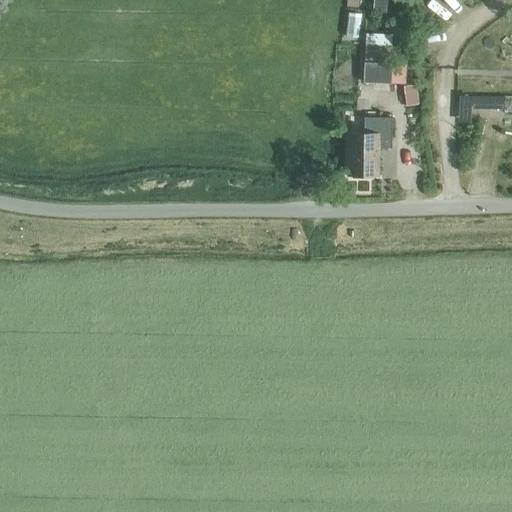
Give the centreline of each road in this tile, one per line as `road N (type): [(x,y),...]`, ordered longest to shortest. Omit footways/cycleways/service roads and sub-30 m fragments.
road 1 (unclassified): [(511,209),(99,214),(0,204)]
road 2 (unknown): [(495,0),(457,37),(442,67),(451,210)]
